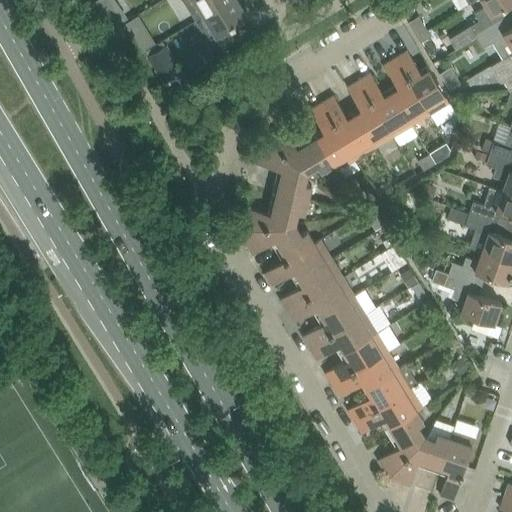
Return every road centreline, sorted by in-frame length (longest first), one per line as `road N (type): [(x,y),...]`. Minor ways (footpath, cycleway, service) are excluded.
road 1 (residential): [(379,511),(208,230),(238,127),(268,78),(395,0)]
road 2 (primary): [(294,511),(0,14)]
road 3 (primary): [(0,134),(233,511)]
road 4 (residential): [(471,511),(511,396)]
